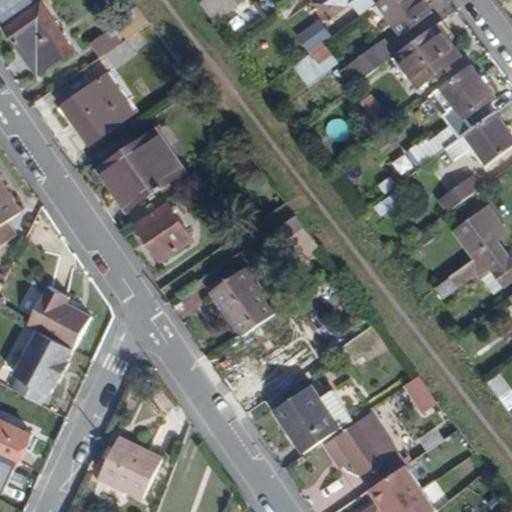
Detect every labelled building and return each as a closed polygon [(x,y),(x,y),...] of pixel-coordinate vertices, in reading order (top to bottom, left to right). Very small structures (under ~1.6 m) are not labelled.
[(0,0),(0,19),(3,25),(35,3),(32,0),(0,0)] [(214,21),(231,9),(224,0),(203,0),(201,2),(214,21)] [(224,0),(231,9),(242,0),(224,0)] [(403,34),(433,12),(423,0),(380,0),(378,2),(403,34)] [(38,74),(74,50),(43,3),(7,28),(38,74)] [(322,42),(331,35),(318,19),(296,36),(310,54),(293,67),(308,87),(339,63),(322,42)] [(420,89),(463,58),(438,24),(396,55),(420,89)] [(101,57),(107,53),(123,42),(113,27),(91,42),(101,57)] [(117,67),(136,53),(127,39),(123,42),(107,53),(117,67)] [(359,83),(396,55),(385,40),(347,68),(359,83)] [(455,105),(465,119),(496,96),(472,64),(434,91),(448,110),(455,105)] [(90,145),(135,114),(125,99),(121,101),(104,77),(63,106),(90,145)] [(480,153),(489,165),(511,148),(511,133),(496,112),(460,137),(446,147),(455,159),(471,148),(477,155),(480,153)] [(418,168),(446,147),(460,137),(451,125),(431,139),(429,137),(407,153),(418,168)] [(102,169),(130,210),(184,174),(156,132),(102,169)] [(441,199),(450,211),(483,186),(474,174),(441,199)] [(8,224),(22,214),(0,180),(0,249),(17,238),(8,224)] [(383,217),(401,202),(391,192),(374,208),(383,217)] [(163,261),(194,240),(170,203),(138,225),(163,261)] [(499,242),(492,232),(503,224),(489,206),(455,231),(476,260),(499,242)] [(299,264),(321,249),(296,215),(275,230),(299,264)] [(500,241),(510,234),(503,224),(492,232),(499,242),(500,241)] [(504,287),(511,281),(511,256),(500,241),(499,242),(476,260),(436,289),(444,299),(477,275),(481,280),(483,279),(492,272),(504,287)] [(242,337),(279,311),(249,267),(212,292),(242,337)] [(494,295),(504,287),(492,272),(483,279),(494,295)] [(0,281),(5,284),(8,278),(0,273),(0,281)] [(42,332),(77,351),(94,319),(69,305),(72,298),(52,287),(32,326),(42,332)] [(340,332),(355,366),(380,355),(365,321),(340,332)] [(295,354),(300,350),(288,332),(284,335),(277,324),(265,332),(298,379),(307,373),(295,354)] [(72,365),(70,364),(77,351),(42,332),(18,376),(21,378),(14,391),(43,407),(50,394),(53,395),(59,382),(62,384),(72,365)] [(511,389),(500,372),(486,381),(507,411),(511,407),(511,389)] [(419,397),(428,391),(419,377),(410,383),(419,397)] [(305,453),(355,420),(334,389),(321,398),(313,386),(276,411),(305,453)] [(429,410),(439,404),(428,391),(419,397),(429,410)] [(387,461),(376,446),(364,428),(382,416),(385,421),(403,408),(394,394),(357,419),(360,423),(337,438),(352,459),(365,477),(387,461)] [(420,417),(429,410),(419,397),(410,403),(420,417)] [(0,457),(19,466),(34,435),(0,418),(0,457)] [(436,428),(419,439),(426,451),(443,440),(436,428)] [(446,438),(451,446),(464,437),(458,430),(446,438)] [(102,478),(145,500),(166,459),(122,438),(117,448),(110,445),(105,456),(112,460),(102,478)] [(345,464),(352,459),(337,438),(330,443),(345,464)] [(387,461),(392,458),(381,442),(376,446),(387,461)] [(432,503),(460,483),(439,455),(427,464),(432,471),(416,482),(418,485),(411,489),(419,500),(426,495),(432,503)] [(359,511),(402,511),(385,489),(357,509),(359,511)]
